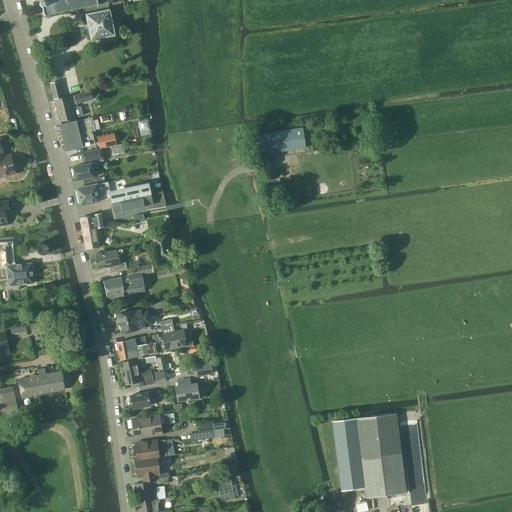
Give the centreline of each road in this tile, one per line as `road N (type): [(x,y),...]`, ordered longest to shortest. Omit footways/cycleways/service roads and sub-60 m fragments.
road 1 (tertiary): [(11,0),(104,332),(125,511)]
road 2 (track): [(82,511),(70,441),(61,432),(0,431)]
road 3 (track): [(422,392),(439,511)]
